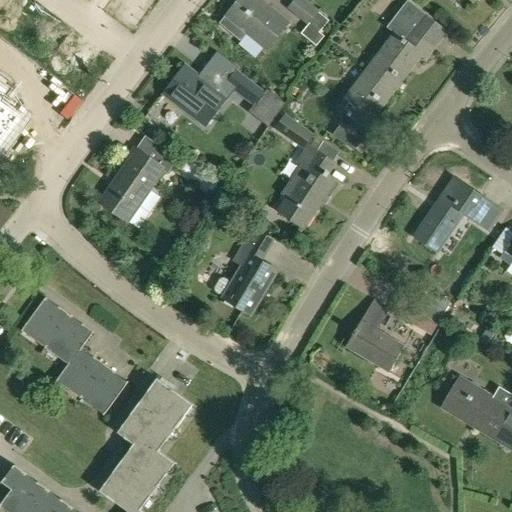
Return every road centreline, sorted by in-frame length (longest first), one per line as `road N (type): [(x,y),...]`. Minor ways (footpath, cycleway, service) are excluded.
road 1 (residential): [(271,376),(172,322),(46,217),(43,194),(52,176),(185,0)]
road 2 (residential): [(271,376),(324,254),(429,110)]
road 3 (residential): [(267,511),(245,437),(271,376)]
road 4 (residential): [(429,110),(511,14)]
